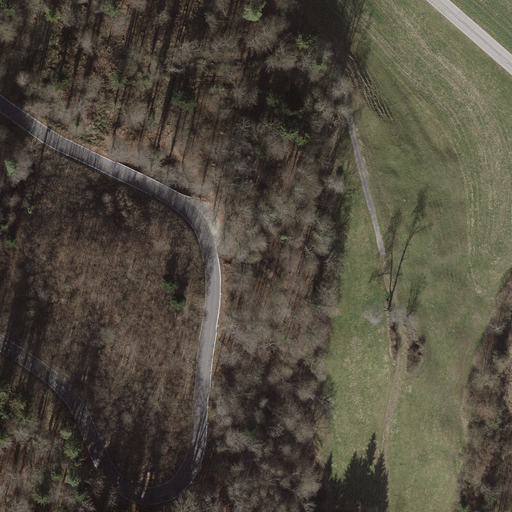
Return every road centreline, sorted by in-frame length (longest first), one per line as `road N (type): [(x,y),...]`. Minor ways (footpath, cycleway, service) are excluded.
road 1 (tertiary): [(0,104),(179,205),(200,226),(214,281),(193,473),(161,497),(125,486),(60,381),(0,340)]
road 2 (track): [(302,0),(330,55),(392,285),(400,378),(385,435),(380,511)]
